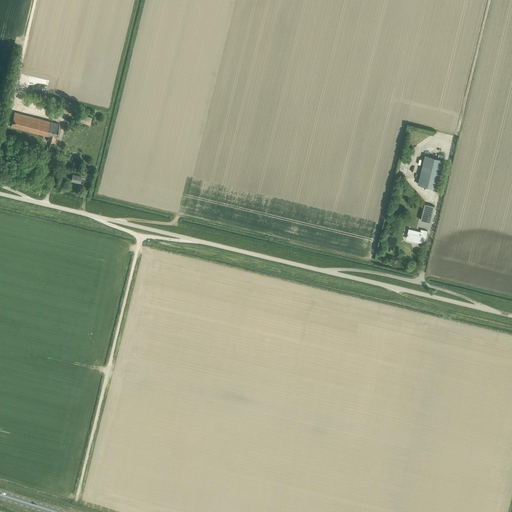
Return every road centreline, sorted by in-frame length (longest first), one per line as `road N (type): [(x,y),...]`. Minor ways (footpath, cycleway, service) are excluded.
road 1 (unclassified): [(511,316),(0,193)]
road 2 (track): [(75,500),(140,236)]
road 3 (track): [(456,137),(489,0)]
road 4 (track): [(383,285),(511,325)]
